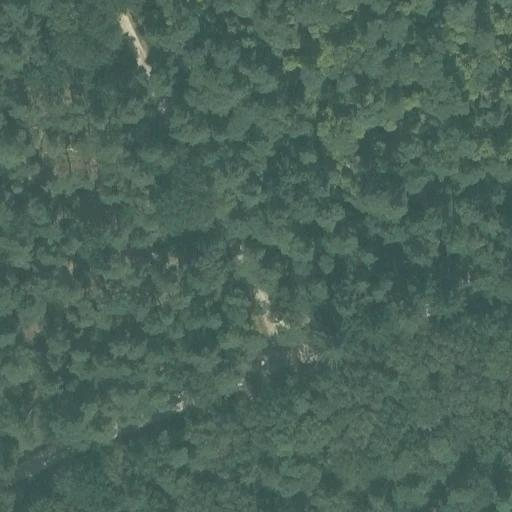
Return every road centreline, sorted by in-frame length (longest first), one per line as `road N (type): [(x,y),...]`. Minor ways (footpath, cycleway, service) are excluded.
road 1 (track): [(116,0),(293,369)]
road 2 (track): [(293,369),(511,272)]
road 3 (track): [(85,446),(293,369)]
